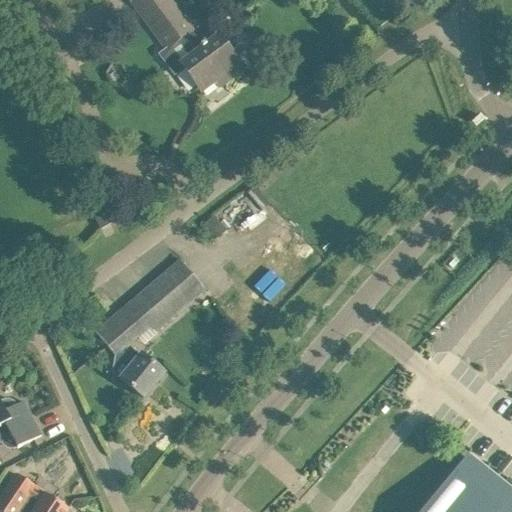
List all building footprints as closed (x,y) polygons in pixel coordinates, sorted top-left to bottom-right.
[(202,46),(170,0),(132,0),(130,2),(167,52),(179,42),(189,55),(178,64),(200,90),(213,79),(210,76),(215,72),(224,83),(242,70),(229,52),(235,48),(236,42),(231,37),(230,35),(223,37),(219,40),(215,35),(202,46)] [(100,230),(111,224),(105,214),(95,220),(100,230)] [(258,244),(225,280),(206,262),(190,279),(224,310),(239,293),(234,288),(240,281),(255,295),(264,286),(265,287),(274,277),(273,276),(285,263),(262,242),(259,245),(258,244)] [(121,310),(94,333),(114,356),(118,353),(132,365),(120,380),(143,399),(164,374),(141,355),(140,355),(128,345),(150,327),(155,333),(174,317),(149,287),(121,310)] [(2,405),(0,402),(0,442),(11,437),(17,449),(23,446),(41,437),(24,402),(17,406),(16,404),(15,403),(13,402),(12,401),(10,400),(8,400),(7,400),(5,400),(5,403),(2,405)] [(511,511),(511,496),(464,458),(421,511),(511,511)] [(66,511),(68,510),(17,475),(0,500),(0,511),(66,511)]
